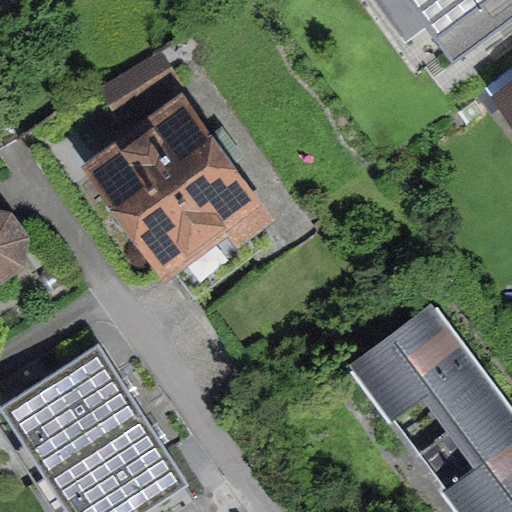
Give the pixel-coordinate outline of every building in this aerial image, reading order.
[(399,0),(439,53),(509,0),(399,0)] [(511,89),(499,99),(511,116),(511,89)] [(193,91),(99,158),(191,285),(284,218),(193,91)] [(9,187),(0,192),(0,274),(45,247),(9,187)] [(511,511),(511,409),(437,311),(354,374),(459,511),(511,511)] [(4,412),(48,481),(148,418),(105,349),(4,412)] [(48,481),(67,511),(151,511),(191,487),(148,418),(48,481)]
